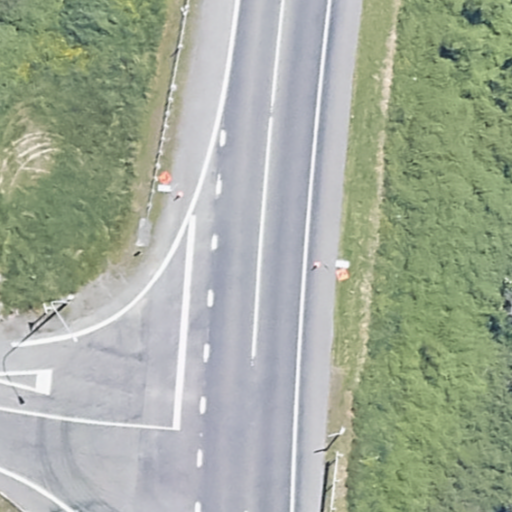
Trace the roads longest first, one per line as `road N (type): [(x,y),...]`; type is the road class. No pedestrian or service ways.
road 1 (trunk): [(238,436),(281,0)]
road 2 (unclassified): [(0,415),(238,436)]
